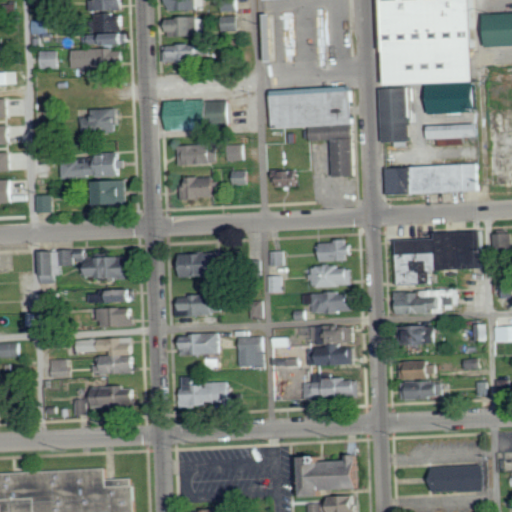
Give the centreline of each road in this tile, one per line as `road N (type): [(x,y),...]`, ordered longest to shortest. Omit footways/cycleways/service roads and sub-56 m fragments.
road 1 (residential): [(511,209),(0,234)]
road 2 (residential): [(511,418),(0,443)]
road 3 (tertiary): [(365,0),(385,511)]
road 4 (tertiary): [(166,511),(146,0)]
